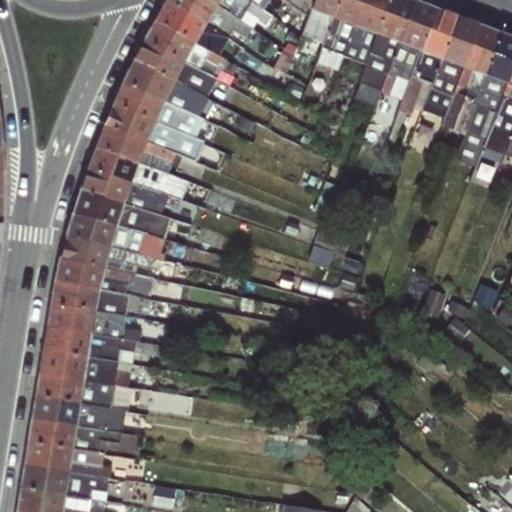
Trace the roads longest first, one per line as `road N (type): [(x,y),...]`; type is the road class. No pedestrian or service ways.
road 1 (residential): [(29,235),(124,0)]
road 2 (residential): [(0,9),(23,112),(29,235)]
road 3 (residential): [(0,421),(29,235)]
